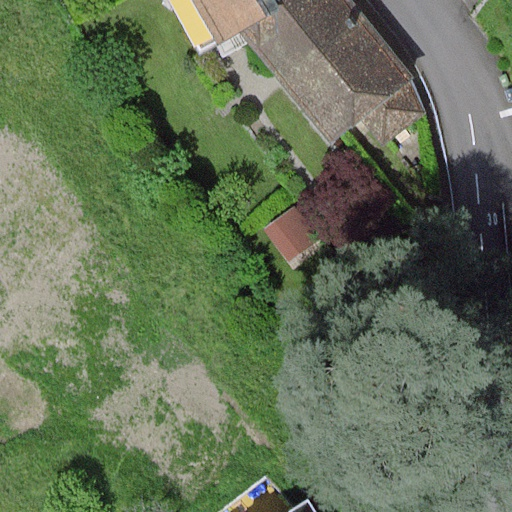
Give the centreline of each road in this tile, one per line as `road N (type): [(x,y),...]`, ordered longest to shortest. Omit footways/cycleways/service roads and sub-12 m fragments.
road 1 (residential): [(501,511),(477,136)]
road 2 (residential): [(408,0),(441,49),(477,136)]
road 3 (residential): [(511,268),(477,136)]
